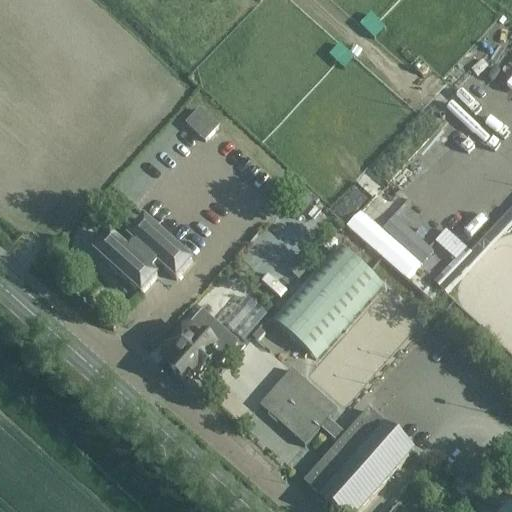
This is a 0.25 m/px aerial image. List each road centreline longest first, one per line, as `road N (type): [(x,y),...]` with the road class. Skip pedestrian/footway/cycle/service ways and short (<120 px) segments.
road 1 (unclassified): [(293,511),(104,345),(74,351)]
road 2 (secondary): [(256,511),(74,351)]
